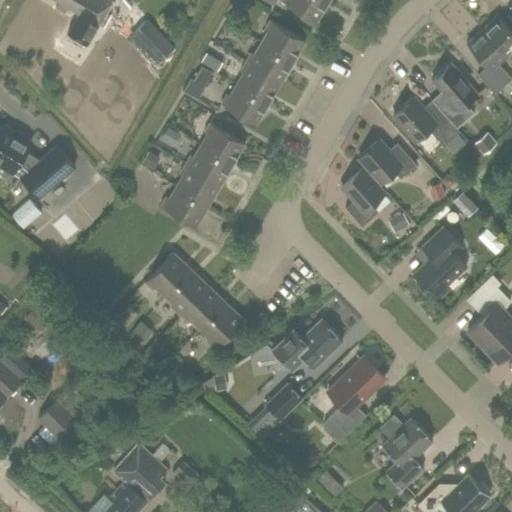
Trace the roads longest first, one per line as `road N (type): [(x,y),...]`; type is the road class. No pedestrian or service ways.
road 1 (residential): [(511,460),(278,224)]
road 2 (residential): [(278,224),(379,48),(426,0)]
